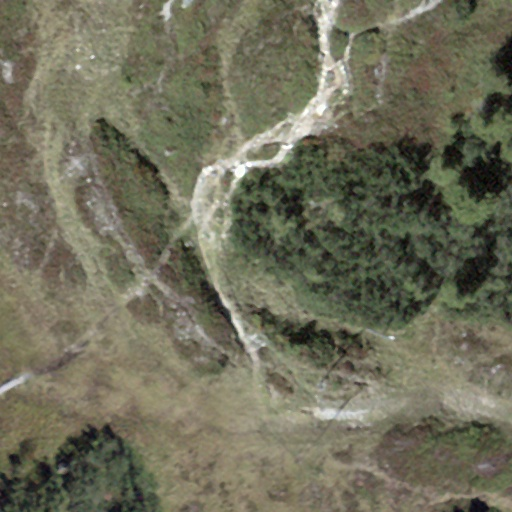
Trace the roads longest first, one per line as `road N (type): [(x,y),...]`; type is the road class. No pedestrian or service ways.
road 1 (track): [(119,0),(67,73),(55,183),(148,342),(260,407),(329,403)]
road 2 (track): [(329,403),(511,401)]
